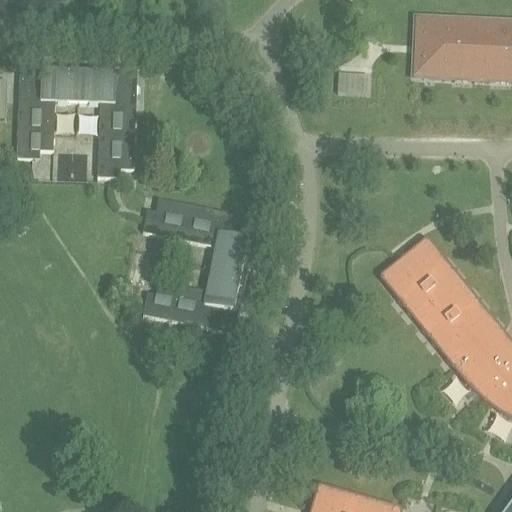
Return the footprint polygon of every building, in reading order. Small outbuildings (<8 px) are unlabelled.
[(511,84),(511,24),(511,25),(425,21),(425,29),(416,29),(414,72),(423,72),(422,81),(424,81),(438,81),(486,84),(511,84)] [(90,77),(90,72),(67,71),(67,77),(30,75),(31,69),(20,69),(16,163),(39,164),(40,155),(53,156),(54,107),(99,108),(97,182),(120,183),(120,174),(134,174),(137,73),(126,73),(126,79),(90,77)] [(369,78),(338,77),(337,97),(368,98),(369,78)] [(0,84),(0,122),(13,122),(14,85),(0,84)] [(511,511),(511,344),(487,315),(444,262),(430,244),(429,243),(428,243),(427,243),(427,242),(426,242),(426,243),(425,243),(424,243),(401,262),(381,278),(381,279),(380,279),(380,280),(380,281),(380,282),(380,283),(381,283),(381,284),(451,369),(464,385),(465,387),(466,388),(467,390),(469,391),(470,392),(472,394),(473,395),(474,397),(476,398),(477,399),(479,401),(491,411),(493,412),(495,413),(497,415),(499,416),(501,417),(503,419),(505,420),(507,421),(509,423),(511,424),(511,507),(508,511),(400,511),(399,511),(398,511),(346,496),(322,489),(321,489),(320,489),(319,489),(318,490),(317,490),(317,491),(317,492),(310,511),(511,511)] [(197,349),(195,359),(216,364),(218,353),(197,349)] [(458,407),(476,429),(490,418),(472,395),(458,407)] [(511,436),(509,434),(502,444),(511,451),(511,436)]
